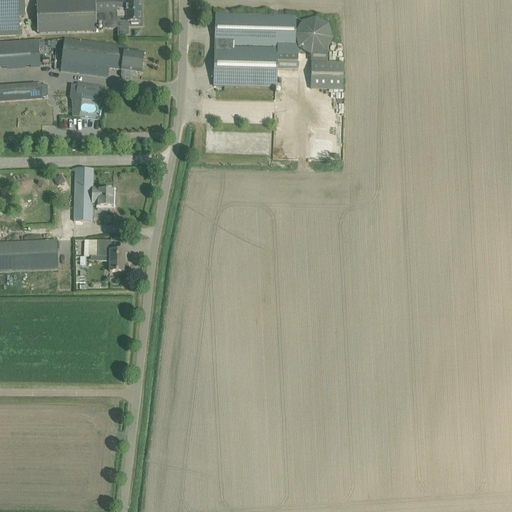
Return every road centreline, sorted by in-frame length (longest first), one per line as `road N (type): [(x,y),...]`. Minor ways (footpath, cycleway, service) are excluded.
road 1 (unclassified): [(190,0),(187,91),(155,262),(125,511)]
road 2 (unknown): [(140,396),(0,394)]
